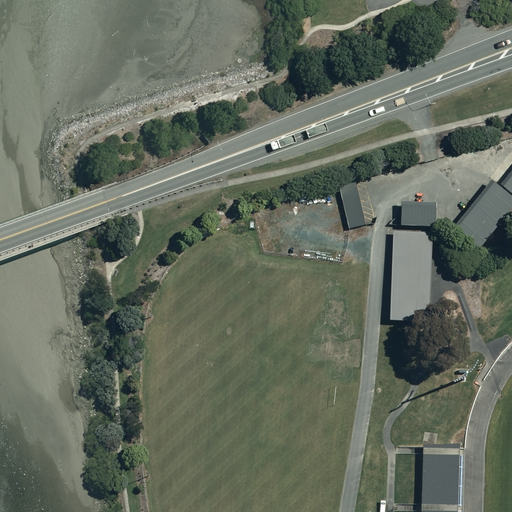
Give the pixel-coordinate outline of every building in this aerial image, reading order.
[(511,174),(501,188),(511,197),(511,174)] [(478,250),(511,209),(511,197),(501,188),(494,183),(453,232),(477,252),(478,250)] [(366,226),(356,184),(339,188),(348,230),(349,229),(366,226)] [(438,205),(403,203),(402,226),(436,228),(438,205)] [(433,234),(395,232),(391,319),(391,321),(429,323),(433,234)] [(463,511),(465,451),(465,449),(424,448),(424,453),(424,455),(422,505),(422,509),(422,511),(463,511)]
